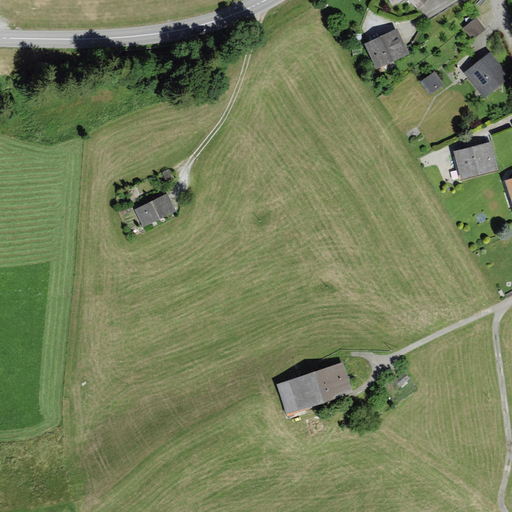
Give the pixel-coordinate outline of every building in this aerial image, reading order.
[(472,17),(463,27),(474,37),(483,27),(472,17)] [(398,21),(363,34),(377,69),(412,56),(398,21)] [(487,48),(463,67),(483,93),(508,73),(487,48)] [(434,70),(419,78),(427,95),(442,87),(434,70)] [(489,140),(454,149),(462,177),(497,167),(489,140)] [(511,176),(502,180),(511,208),(511,176)] [(136,210),(143,225),(175,210),(168,195),(136,210)] [(343,365),(281,385),(289,411),(351,391),(343,365)]
